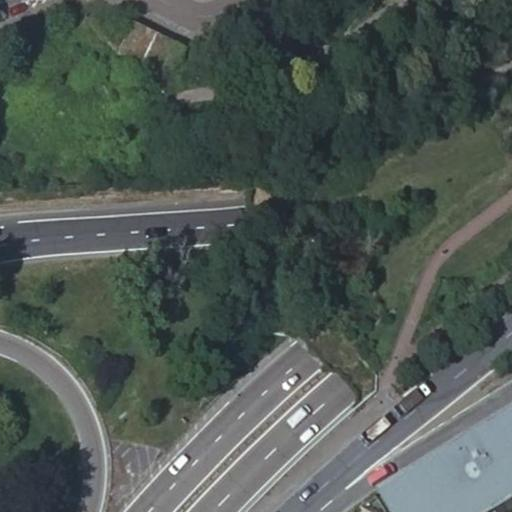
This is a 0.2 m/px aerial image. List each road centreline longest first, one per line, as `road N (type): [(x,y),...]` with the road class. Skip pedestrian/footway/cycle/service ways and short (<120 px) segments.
road 1 (trunk): [(511,142),(431,177),(231,216),(0,242)]
road 2 (trunk): [(511,201),(303,353),(153,503)]
road 3 (trunk): [(200,511),(332,383),(511,254)]
road 4 (trunk): [(298,511),(511,334)]
road 5 (tertiary): [(298,511),(370,482),(511,395)]
road 6 (primary): [(0,342),(44,365),(84,421),(91,461),(84,511)]
